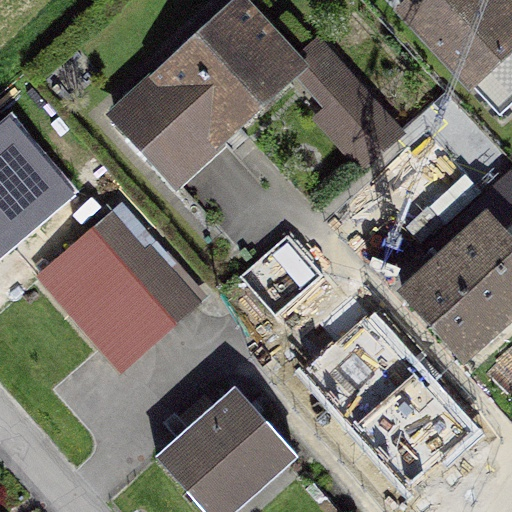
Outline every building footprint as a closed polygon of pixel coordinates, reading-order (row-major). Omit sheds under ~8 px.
[(511,12),(501,0),(411,0),(402,9),(499,115),(511,103),(511,12)] [(219,141),(297,69),(239,5),(116,117),(170,176),(214,136),(219,141)] [(363,166),(397,134),(354,85),(318,116),(363,166)] [(0,146),(0,252),(68,194),(15,133),(0,146)] [(511,241),(511,243),(491,220),(471,239),(460,226),(426,258),(437,270),(407,298),(463,361),(511,315),(511,241)] [(42,277),(122,369),(196,304),(157,259),(143,271),(103,224),(42,277)] [(240,277),(275,318),(323,275),(288,235),(240,277)] [(365,314),(304,369),(409,489),(471,435),(365,314)] [(233,390),(233,395),(163,458),(158,457),(205,509),(236,482),(244,490),(288,452),(233,390)]
